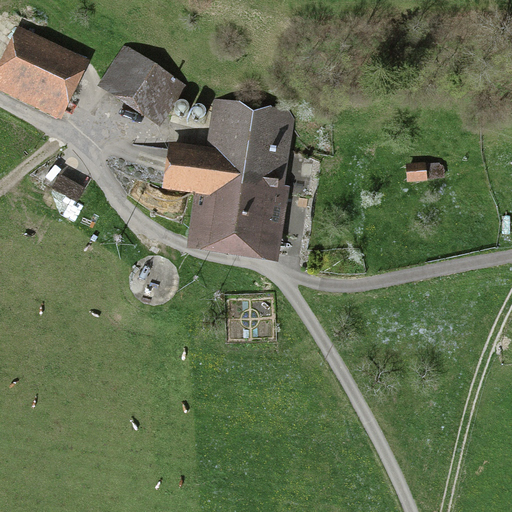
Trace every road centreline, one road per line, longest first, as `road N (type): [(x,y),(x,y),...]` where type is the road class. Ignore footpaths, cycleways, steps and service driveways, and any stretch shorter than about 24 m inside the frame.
road 1 (track): [(406,511),(289,289),(266,269),(180,255),(131,231),(78,151),(0,104)]
road 2 (track): [(511,254),(355,290),(293,282),(266,269)]
road 3 (track): [(443,511),(466,418),(511,301)]
